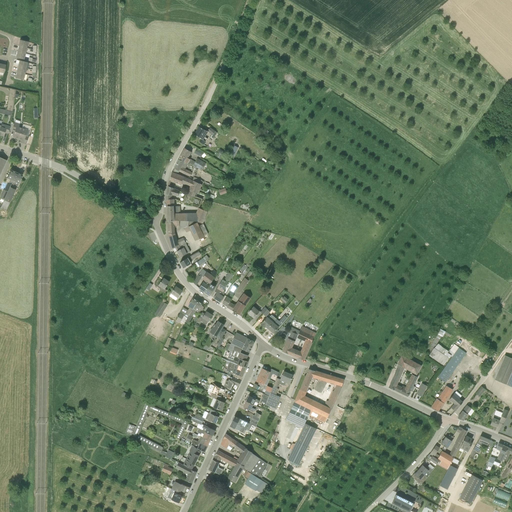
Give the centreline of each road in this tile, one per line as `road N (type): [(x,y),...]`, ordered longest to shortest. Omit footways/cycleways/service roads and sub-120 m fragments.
road 1 (unclassified): [(151,225),(164,168),(248,0)]
road 2 (residential): [(450,421),(262,345)]
road 3 (unclassified): [(182,511),(262,345)]
road 4 (residential): [(151,225),(62,170),(0,147)]
road 5 (residential): [(262,345),(184,284),(151,225)]
road 6 (unclassified): [(364,511),(450,421)]
